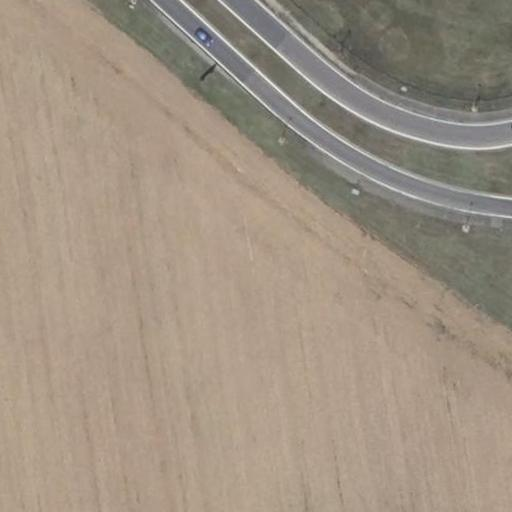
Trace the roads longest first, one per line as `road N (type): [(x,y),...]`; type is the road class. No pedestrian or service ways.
road 1 (secondary): [(165,0),(267,95),(354,159),(420,190),(511,208)]
road 2 (secondary): [(511,131),(461,136),(386,115),(319,72),(237,0)]
